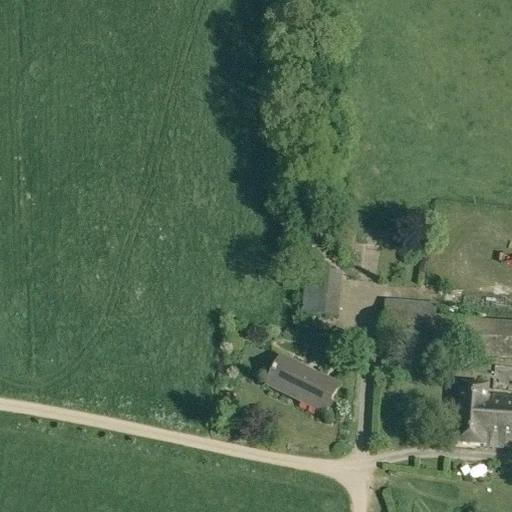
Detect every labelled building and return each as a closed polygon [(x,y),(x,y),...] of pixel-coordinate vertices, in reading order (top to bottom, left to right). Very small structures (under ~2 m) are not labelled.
[(301,231),(300,264),(325,264),(326,231),(301,231)] [(343,275),(305,271),(301,315),(339,319),(343,275)] [(511,324),(436,318),(435,318),(435,307),(385,303),(384,314),(381,351),(511,361),(511,324)] [(339,387),(282,358),(266,387),(324,417),(339,387)] [(511,448),(511,393),(490,392),(490,388),(461,386),(456,445),(465,445),(511,448)]
